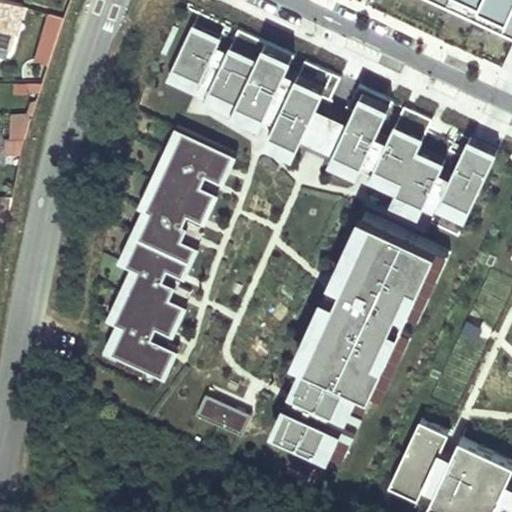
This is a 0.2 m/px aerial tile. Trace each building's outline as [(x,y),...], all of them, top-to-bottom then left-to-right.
[(0,0),(0,47),(7,50),(20,6),(0,0)] [(511,0),(450,0),(511,28),(511,0)] [(221,36),(194,24),(174,65),(202,78),(221,36)] [(269,110),(298,46),(271,34),(267,40),(240,27),(213,84),(269,110)] [(338,65),(309,52),(280,115),(308,128),(338,65)] [(394,99),(366,86),(338,146),(366,160),(394,99)] [(446,159),(418,147),(432,117),(406,105),(379,162),(405,174),(400,186),(428,200),(446,159)] [(28,113),(16,113),(10,132),(22,132),(28,113)] [(234,150),(189,129),(152,208),(157,211),(132,263),(137,266),(113,319),(128,325),(116,352),(164,373),(176,346),(155,336),(160,325),(175,332),(188,303),(173,296),(178,284),(163,277),(168,267),(183,273),(196,243),(182,236),(187,224),(182,222),(187,211),(203,218),(216,189),(201,182),(206,171),(222,178),(234,150)] [(22,139),(3,139),(3,155),(18,155),(22,139)] [(468,141),(445,192),(474,205),(497,154),(468,141)] [(0,216),(5,217),(9,197),(0,197),(0,216)] [(378,217),(295,389),(342,410),(355,384),(365,388),(435,246),(378,217)] [(253,412),(207,391),(198,412),(243,433),(253,412)] [(345,426),(290,401),(277,428),(332,453),(345,426)] [(451,429),(423,416),(397,470),(426,484),(451,429)] [(493,511),(511,472),(511,457),(463,435),(437,489),(487,511),(493,511)]
